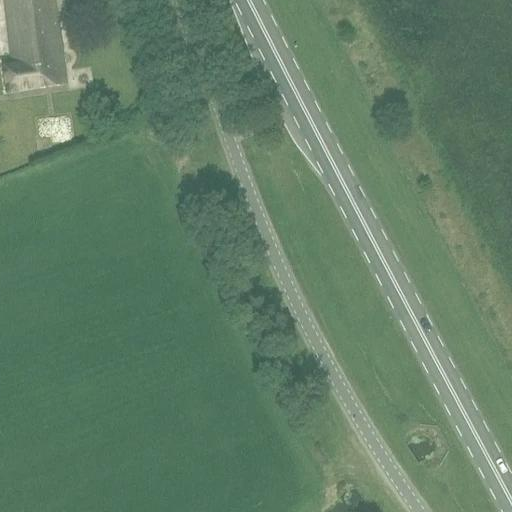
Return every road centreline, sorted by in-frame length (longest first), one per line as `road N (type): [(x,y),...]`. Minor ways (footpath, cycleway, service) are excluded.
road 1 (primary): [(511,505),(247,0)]
road 2 (unclassified): [(421,511),(305,326),(178,0)]
